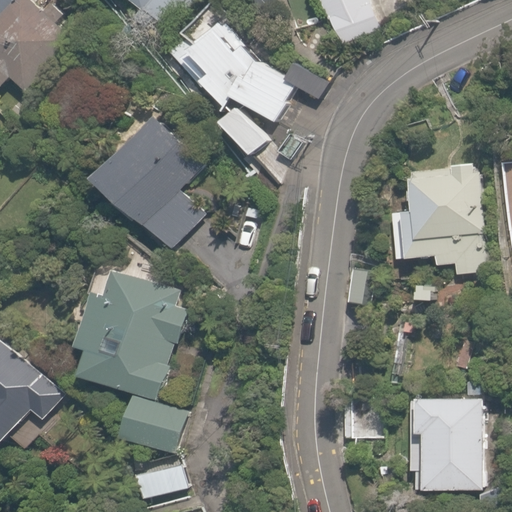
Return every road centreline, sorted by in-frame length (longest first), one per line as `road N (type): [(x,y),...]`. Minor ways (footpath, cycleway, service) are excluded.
road 1 (residential): [(227,511),(215,443),(289,200),(305,169),(342,171)]
road 2 (residential): [(342,171),(313,427),(323,511)]
road 3 (residential): [(511,23),(377,103),(342,171)]
